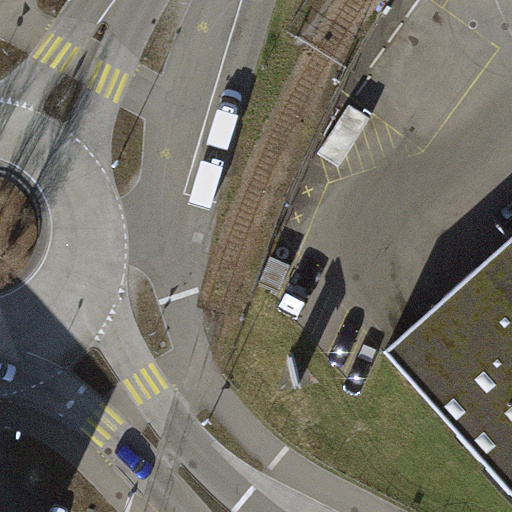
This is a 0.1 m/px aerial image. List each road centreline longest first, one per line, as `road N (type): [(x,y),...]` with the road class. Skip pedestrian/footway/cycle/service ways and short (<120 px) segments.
road 1 (tertiary): [(215,511),(123,400),(47,324)]
road 2 (tertiary): [(47,324),(83,278),(90,249),(87,208),(69,171),(39,143)]
road 3 (unclassified): [(124,0),(39,143)]
